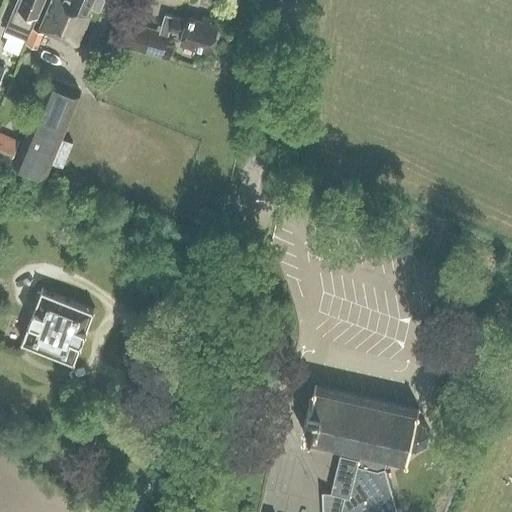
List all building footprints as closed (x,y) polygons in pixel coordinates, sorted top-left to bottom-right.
[(5,29),(27,39),(43,0),(17,0),(15,6),(5,29)] [(51,0),(40,27),(78,44),(90,15),(87,14),(91,6),(98,9),(100,9),(103,0),(51,0)] [(172,16),(164,14),(160,29),(129,21),(123,46),(169,60),(173,47),(165,44),(169,29),(172,16)] [(218,25),(188,17),(187,20),(172,16),(169,29),(182,32),(180,41),(211,49),(218,25)] [(32,28),(26,43),(38,49),(45,33),(32,28)] [(46,174),(79,93),(48,80),(14,161),(46,174)] [(0,154),(10,159),(17,141),(0,134),(0,154)] [(61,137),(51,161),(63,166),(73,142),(61,137)] [(74,360),(93,308),(43,289),(23,340),(74,360)] [(385,468),(388,453),(407,457),(410,447),(415,448),(426,443),(429,431),(421,421),(416,420),(418,410),(315,387),(312,401),(310,398),(307,399),(309,402),(305,420),(302,422),(304,424),(307,422),(305,434),(343,443),(341,454),(339,453),(331,492),(332,493),(328,511),(400,511),(401,510),(398,509),(386,468),(385,468)]
